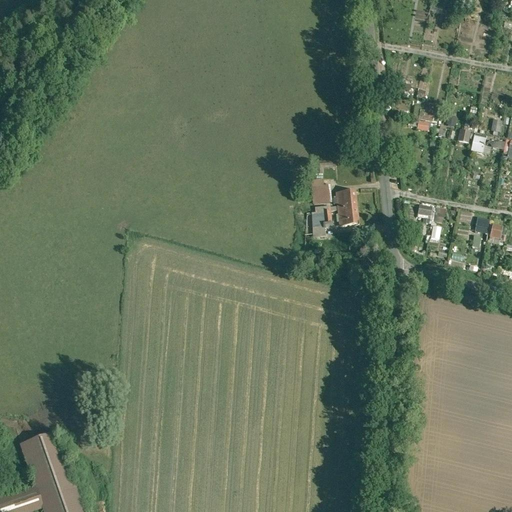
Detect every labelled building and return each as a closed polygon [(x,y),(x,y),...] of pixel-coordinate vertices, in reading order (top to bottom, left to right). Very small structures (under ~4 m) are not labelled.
[(486,105),(488,101),(487,101),(490,96),(483,93),(479,102),(486,105)] [(414,102),(413,120),(418,120),(419,109),(423,109),(424,102),(414,102)] [(437,114),(420,111),(418,121),(436,124),(437,114)] [(456,119),(449,117),(447,126),(454,128),(456,119)] [(502,121),(493,120),(491,131),(500,132),(502,121)] [(429,125),(418,124),(417,131),(427,133),(429,125)] [(446,129),(440,128),(438,135),(445,136),(446,129)] [(471,132),(460,130),(458,142),(469,144),(471,132)] [(486,138),(474,135),(470,153),(482,155),(486,138)] [(511,141),(506,140),(503,155),(511,157),(511,141)] [(312,188),(314,206),(331,205),(330,187),(312,188)] [(356,193),(337,195),(337,200),(335,200),(335,204),(338,203),(338,211),(358,209),(356,193)] [(433,208),(420,206),(417,217),(431,220),(433,208)] [(445,210),(436,208),(433,222),(443,223),(445,210)] [(358,209),(338,211),(340,228),(360,226),(358,209)] [(331,213),(324,213),(325,227),(332,226),(331,213)] [(489,218),(478,215),(475,231),(486,234),(489,218)] [(503,226),(493,224),(490,238),(500,240),(503,226)] [(472,246),(478,248),(480,238),(474,236),(472,246)] [(83,511),(56,435),(55,435),(23,446),(22,446),(37,488),(0,501),(0,511),(30,511),(44,507),(45,511),(83,511)]
